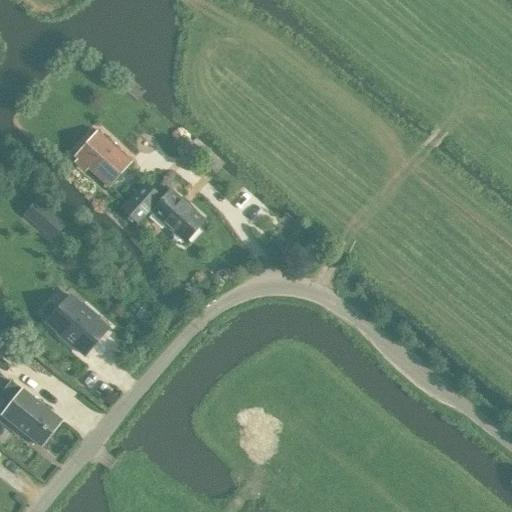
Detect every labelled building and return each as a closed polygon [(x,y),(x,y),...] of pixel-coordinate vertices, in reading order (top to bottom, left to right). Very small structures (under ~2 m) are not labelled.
[(131,162),(96,130),(73,157),(76,159),(73,162),(84,173),(87,170),(108,188),(131,162)] [(145,186),(122,211),(136,224),(148,211),(174,234),(174,238),(178,242),(182,241),(185,243),(203,222),(171,193),(163,202),(145,186)] [(34,225),(53,241),(67,225),(48,209),(34,225)] [(70,296),(46,324),(84,357),(108,329),(70,296)] [(141,309),(135,317),(143,324),(150,316),(141,309)] [(13,400),(1,415),(41,447),(62,421),(22,389),(11,381),(2,392),(13,400)]
